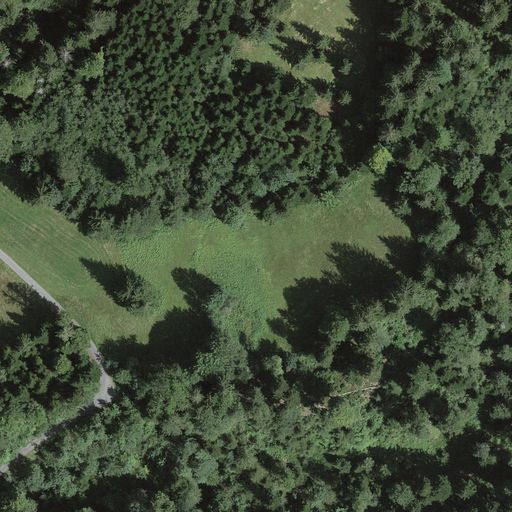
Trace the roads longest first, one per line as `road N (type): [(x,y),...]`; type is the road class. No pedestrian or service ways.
road 1 (track): [(366,450),(424,382),(417,240),(387,165),(410,83),(442,23),(438,0)]
road 2 (unclassified): [(0,252),(88,339),(102,375),(94,402),(0,473)]
